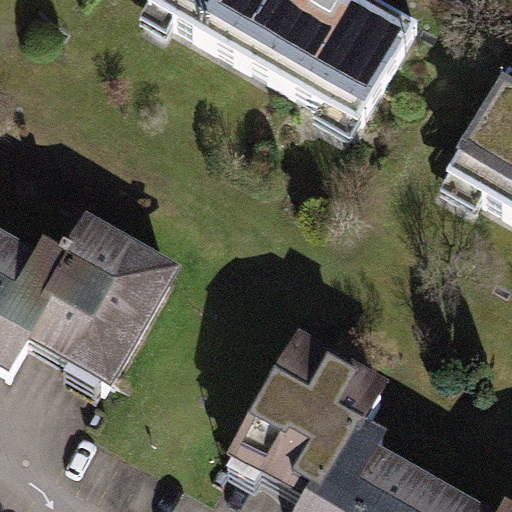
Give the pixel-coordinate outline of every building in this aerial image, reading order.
[(418,28),(368,0),(173,0),(163,17),(364,133),(418,28)] [(511,97),(466,182),(511,207),(511,97)] [(0,218),(0,366),(25,380),(40,351),(116,399),(190,264),(104,218),(86,248),(63,234),(54,248),(0,218)] [(379,408),(397,377),(313,329),(238,461),(316,504),(312,511),(428,511),(452,469),(396,437),(404,423),(379,408)] [(511,511),(511,502),(452,469),(428,511),(511,511)]
